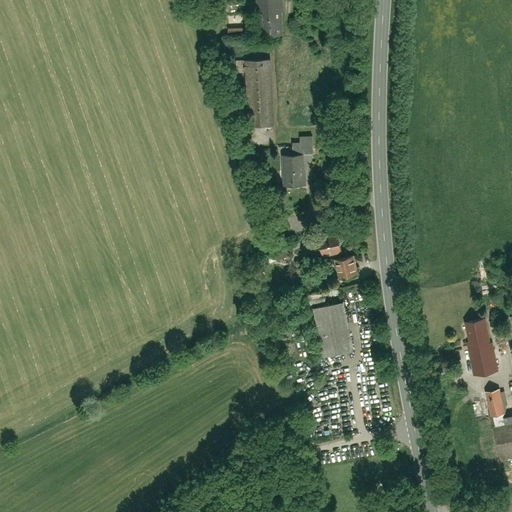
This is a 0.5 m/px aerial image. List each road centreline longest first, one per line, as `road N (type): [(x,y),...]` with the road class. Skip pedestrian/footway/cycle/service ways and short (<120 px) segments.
road 1 (primary): [(430,511),(392,303),(381,186),(385,0)]
road 2 (track): [(427,428),(246,464),(189,511)]
